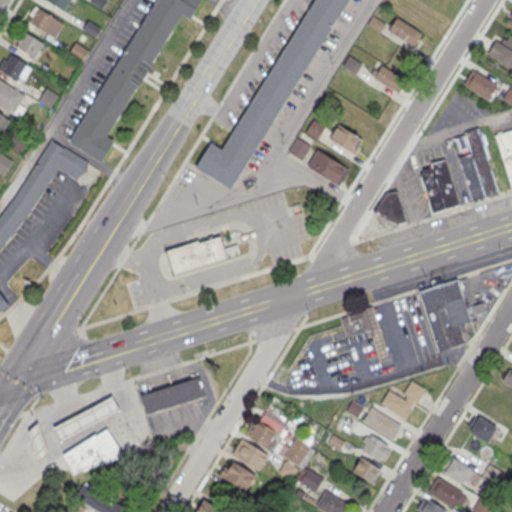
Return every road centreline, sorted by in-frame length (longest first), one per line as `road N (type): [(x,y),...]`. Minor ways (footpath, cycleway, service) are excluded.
road 1 (residential): [(483,0),(166,511)]
road 2 (tertiary): [(250,0),(11,383)]
road 3 (secondary): [(511,225),(194,326)]
road 4 (residential): [(511,307),(384,511)]
road 5 (track): [(254,375),(283,388),(329,392),(446,360)]
road 6 (secondary): [(141,342),(11,383)]
